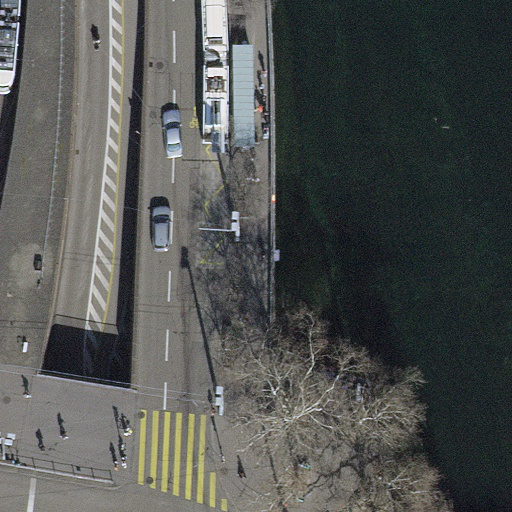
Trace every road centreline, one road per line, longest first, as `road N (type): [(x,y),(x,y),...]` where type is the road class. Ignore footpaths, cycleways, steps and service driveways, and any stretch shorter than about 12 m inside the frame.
road 1 (tertiary): [(47,511),(94,188),(100,0)]
road 2 (tertiary): [(153,511),(165,453),(177,0)]
